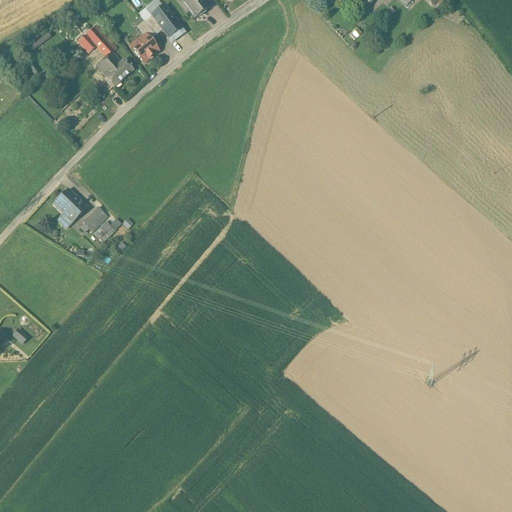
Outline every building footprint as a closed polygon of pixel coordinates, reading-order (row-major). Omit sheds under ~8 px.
[(208,7),(202,0),(175,0),(190,20),(208,7)] [(351,0),(360,10),(372,0),(351,0)] [(183,30),(169,13),(156,24),(170,41),(183,30)] [(79,28),(71,35),(88,53),(96,46),(108,57),(111,53),(117,48),(95,24),(85,34),(79,28)] [(159,53),(145,35),(130,47),(144,65),(159,53)] [(67,37),(64,40),(72,48),(75,45),(67,37)] [(120,62),(111,53),(108,57),(98,67),(106,75),(103,78),(115,90),(135,70),(123,58),(120,62)] [(87,209),(68,191),(53,206),(63,216),(58,222),(66,230),(87,209)] [(98,209),(83,225),(84,226),(79,231),(84,236),(89,231),(92,234),(108,218),(98,209)] [(103,244),(121,224),(115,219),(109,226),(105,222),(93,235),(103,244)] [(27,340),(19,333),(15,338),(22,345),(27,340)]
